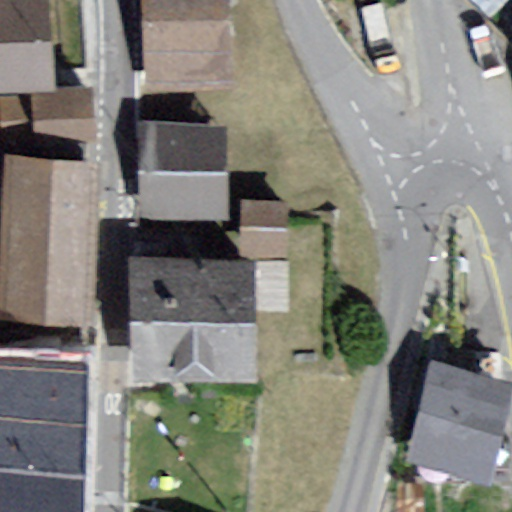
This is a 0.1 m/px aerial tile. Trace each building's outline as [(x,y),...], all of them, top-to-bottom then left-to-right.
[(52,0),(0,0),(0,90),(32,90),(53,90),(52,0)] [(229,0),(144,0),(143,82),(228,84),(229,0)] [(53,90),(32,90),(33,132),(33,144),(87,143),(86,89),(53,90)] [(0,117),(2,135),(33,132),(32,90),(0,90),(0,117)] [(227,127),(146,126),(145,216),(226,217),(227,127)] [(101,163),(0,158),(0,319),(93,323),(101,163)] [(288,203),(243,202),(241,258),(286,259),(288,203)] [(253,265),(133,265),(133,370),(253,371),(253,265)] [(82,511),(90,367),(0,362),(0,511),(82,511)] [(510,387),(438,368),(415,457),(487,476),(510,387)]
